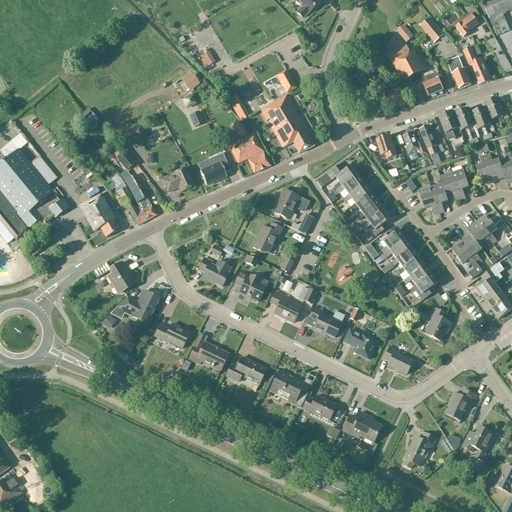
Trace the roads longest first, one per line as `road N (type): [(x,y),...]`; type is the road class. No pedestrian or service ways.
road 1 (residential): [(472,354),(417,393),(388,396),(189,298),(152,229)]
road 2 (secondary): [(384,511),(115,381)]
road 3 (unclassified): [(152,229),(346,139)]
road 4 (unclassified): [(346,139),(511,84)]
road 5 (unclassified): [(346,139),(327,75),(357,0)]
road 6 (residential): [(486,344),(456,303),(458,277),(427,235)]
